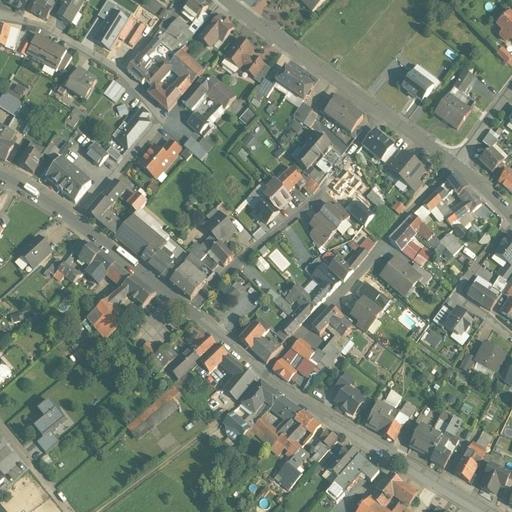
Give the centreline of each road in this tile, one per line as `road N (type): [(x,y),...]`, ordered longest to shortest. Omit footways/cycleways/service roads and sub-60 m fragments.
road 1 (residential): [(78,217),(162,116),(127,75),(57,34),(0,17)]
road 2 (residential): [(264,373),(453,163)]
road 3 (residential): [(190,309),(323,189),(382,111)]
road 4 (tertiary): [(484,511),(264,373)]
road 5 (track): [(101,511),(218,422),(264,373)]
road 6 (residential): [(382,111),(227,0)]
road 7 (residential): [(511,219),(459,292),(511,336)]
road 8 (tertiary): [(190,309),(78,217)]
